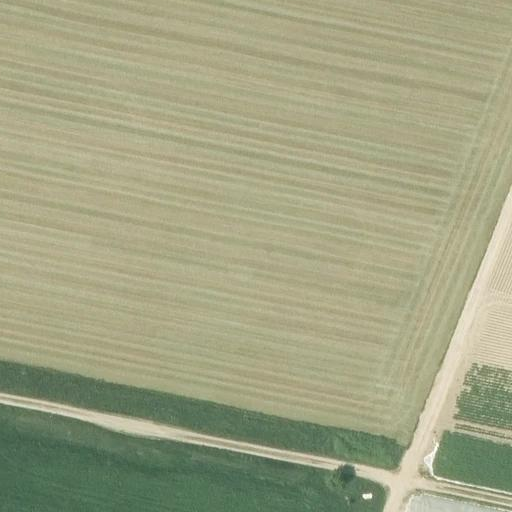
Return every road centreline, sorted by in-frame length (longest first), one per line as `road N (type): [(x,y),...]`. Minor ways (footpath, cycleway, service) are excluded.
road 1 (track): [(0,399),(398,482)]
road 2 (track): [(398,482),(511,192)]
